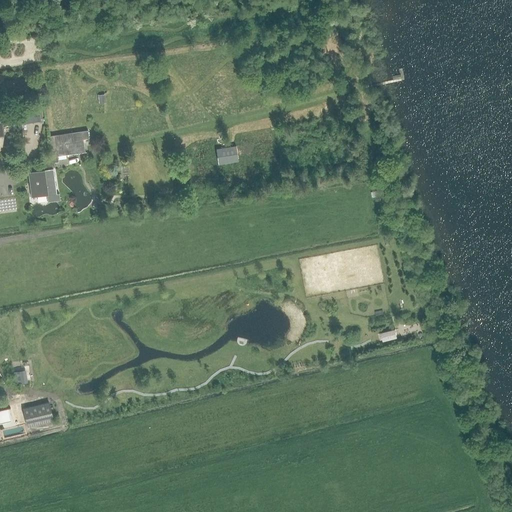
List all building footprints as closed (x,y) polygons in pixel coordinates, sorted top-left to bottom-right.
[(18,111),(19,125),(41,122),(39,108),(18,111)] [(55,145),(49,146),(51,161),(58,160),(58,157),(84,153),(83,140),(88,139),(87,131),(54,136),(55,145)] [(237,146),(216,149),(218,165),(239,162),(237,146)] [(53,170),(28,173),(31,197),(47,195),(48,202),(60,200),(59,194),(56,194),(53,170)] [(104,204),(101,212),(108,215),(111,207),(104,204)] [(53,422),(49,403),(22,409),(26,428),(53,422)] [(10,409),(0,410),(0,424),(6,423),(3,411),(10,409)]
